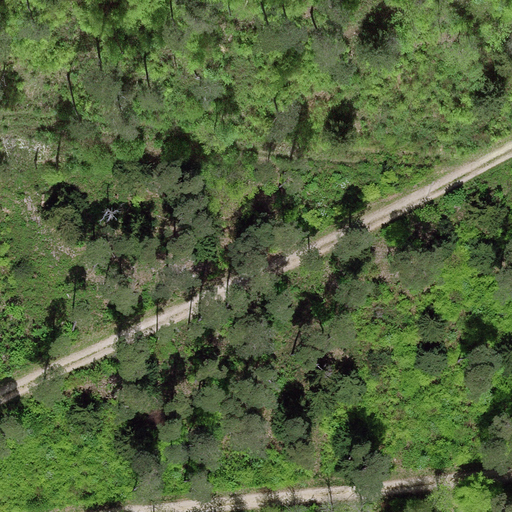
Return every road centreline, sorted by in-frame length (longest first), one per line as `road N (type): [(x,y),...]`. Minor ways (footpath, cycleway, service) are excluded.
road 1 (track): [(511,149),(0,396)]
road 2 (track): [(173,511),(511,474)]
